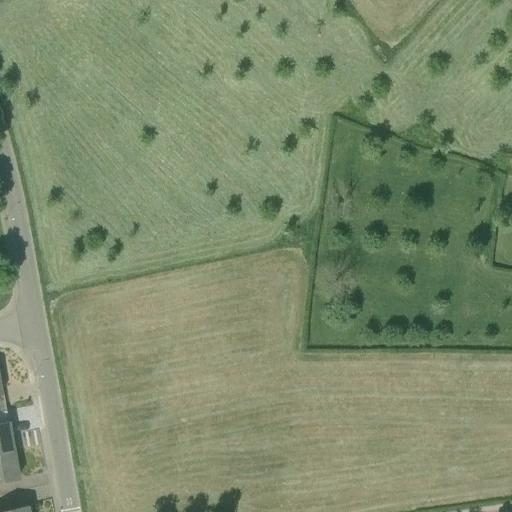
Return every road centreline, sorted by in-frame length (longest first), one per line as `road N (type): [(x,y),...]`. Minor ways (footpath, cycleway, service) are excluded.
road 1 (unclassified): [(70,511),(36,323)]
road 2 (unclassified): [(36,323),(0,145)]
